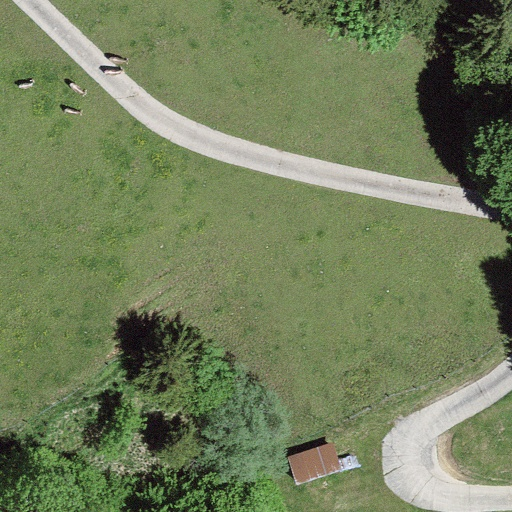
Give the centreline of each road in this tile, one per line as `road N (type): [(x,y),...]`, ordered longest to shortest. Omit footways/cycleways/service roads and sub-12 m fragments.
road 1 (track): [(28,0),(146,112),(211,142),(388,189),(511,208)]
road 2 (track): [(511,375),(425,428),(415,453),(420,476),(440,495),(511,494)]
